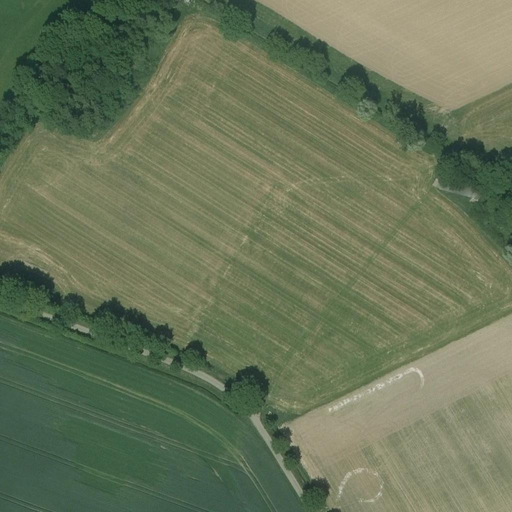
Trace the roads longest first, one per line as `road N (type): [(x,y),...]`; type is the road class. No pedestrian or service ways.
road 1 (unclassified): [(310,511),(252,414),(209,378),(0,298)]
road 2 (track): [(107,0),(0,134)]
